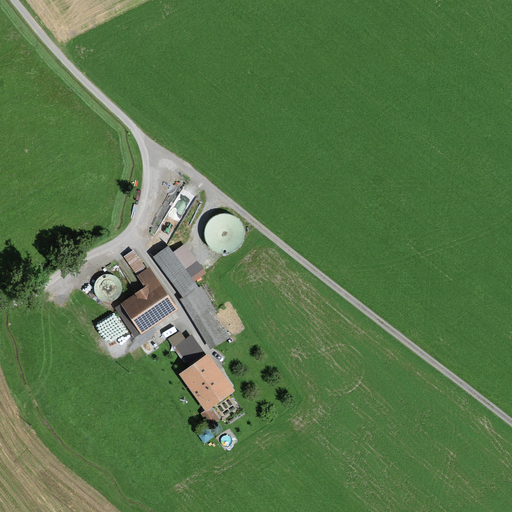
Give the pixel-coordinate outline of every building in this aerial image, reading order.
[(209,229),(213,230),(208,243),(235,253),(246,221),(216,211),(209,229)] [(185,244),(173,252),(195,281),(206,273),(185,244)] [(182,297),(182,298),(199,288),(195,281),(173,252),(168,245),(153,256),(182,297)] [(123,257),(137,277),(144,287),(119,305),(121,307),(115,311),(134,338),(140,334),(141,336),(178,310),(149,268),(147,270),(133,250),(123,257)] [(121,294),(122,289),(121,283),(118,279),(114,276),(108,275),(103,276),(99,279),(96,283),(95,289),(96,294),(99,298),(103,301),(108,302),(114,301),(118,298),(121,294)] [(201,286),(199,288),(182,298),(182,297),(179,299),(210,350),(230,338),(215,312),(217,311),(201,286)] [(97,325),(111,349),(130,339),(116,314),(97,325)] [(233,391),(208,355),(206,356),(191,335),(185,340),(180,332),(168,340),(188,369),(179,375),(204,411),(233,391)] [(208,424),(216,419),(210,409),(202,414),(208,424)]
